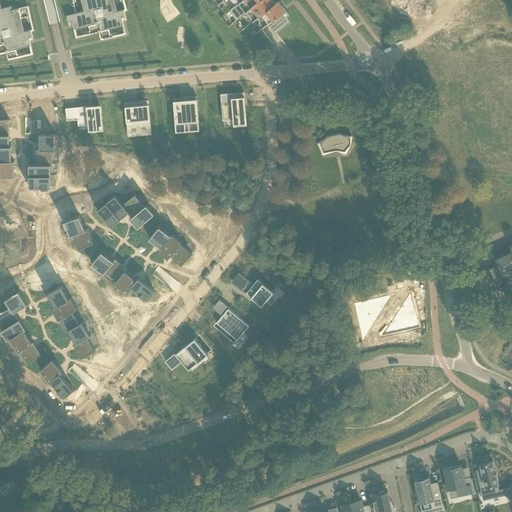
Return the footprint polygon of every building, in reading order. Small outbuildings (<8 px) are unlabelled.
[(71,0),(72,0),(81,0),(84,11),(84,12),(94,10),(99,9),(96,0),(71,0)] [(119,11),(116,0),(96,0),(99,9),(102,8),(103,15),(119,11)] [(242,0),(238,3),(230,10),(230,11),(231,10),(237,19),(237,20),(246,13),(251,9),(246,3),(249,0),(257,0),(259,3),(262,0),(242,0)] [(251,9),(246,13),(253,21),(252,22),(253,22),(266,11),(276,4),(275,4),(274,3),(272,0),(262,0),(259,3),(251,9)] [(428,0),(385,0),(408,30),(436,9),(428,0)] [(433,0),(439,7),(447,0),(454,8),(462,2),(460,0),(433,0)] [(276,4),(266,11),(273,20),(268,24),(269,24),(276,33),(290,22),(286,17),(289,15),(285,10),(278,2),(276,4)] [(9,7),(1,9),(6,29),(9,28),(11,35),(24,32),(21,18),(30,16),(28,6),(10,10),(9,7)] [(91,35),(99,33),(100,32),(96,17),(94,10),(84,12),(84,11),(67,15),(68,21),(71,20),(74,29),(88,25),(91,35)] [(124,10),(119,11),(103,15),(104,16),(96,17),(100,32),(99,33),(101,40),(111,38),(110,36),(109,29),(123,25),(121,16),(125,15),(124,10)] [(6,53),(8,60),(18,58),(16,49),(31,45),(29,36),(32,35),(31,30),(24,32),(11,35),(11,36),(3,38),(7,53),(6,53)] [(483,82),(461,88),(464,100),(486,94),(483,82)] [(244,92),(220,94),(223,121),(224,121),(224,120),(233,119),(233,125),(246,124),(247,124),(246,118),(244,92)] [(486,94),(464,100),(467,112),(490,105),(486,94)] [(183,100),(173,101),(176,132),(177,132),(177,128),(183,128),(183,130),(192,129),(192,127),(198,127),(198,130),(199,130),(197,96),(183,97),(183,100)] [(137,104),(125,105),(127,128),(129,127),(150,125),(148,100),(137,101),(137,104)] [(87,106),(65,108),(67,121),(78,120),(78,126),(88,125),(102,124),(101,107),(88,109),(87,106)] [(9,119),(0,118),(0,134),(9,134),(9,119)] [(496,125),(484,126),(487,153),(499,152),(496,125)] [(484,126),(473,127),(475,154),(487,153),(484,126)] [(473,127),(461,128),(464,155),(475,154),(473,127)] [(461,128),(449,129),(452,156),(464,155),(461,128)] [(55,133),(39,134),(40,149),(52,149),(55,149),(55,147),(55,135),(55,133)] [(318,143),(320,147),(321,146),(322,148),(320,148),(322,153),(323,154),(324,154),(327,153),(327,152),(332,151),(333,152),(336,151),(338,151),(338,150),(340,151),(340,152),(345,153),(346,152),(348,149),(347,149),(348,147),(349,147),(351,144),(351,141),(350,141),(350,140),(351,140),(352,137),(351,136),(347,135),(346,136),(343,135),(343,134),(340,133),(339,133),(335,134),(335,135),(333,135),(333,134),(328,135),(325,137),(325,139),(323,141),(322,140),(318,142),(318,143)] [(0,145),(9,146),(9,145),(9,134),(0,134),(0,145)] [(25,134),(19,134),(20,158),(36,158),(36,149),(36,134),(30,134),(25,134)] [(9,146),(0,145),(0,160),(11,161),(11,160),(11,145),(9,145),(9,146)] [(40,149),(36,149),(36,158),(36,164),(37,164),(51,164),(52,164),(52,162),(52,150),(52,149),(40,149)] [(11,161),(0,160),(0,176),(14,176),(14,160),(11,160),(11,161)] [(36,164),(29,164),(29,176),(48,175),(48,176),(51,176),(51,175),(51,164),(37,164),(36,164)] [(370,178),(363,180),(359,171),(348,175),(353,189),(371,183),(370,178)] [(48,175),(29,176),(29,187),(48,187),(51,187),(51,176),(48,176),(48,175)] [(115,194),(106,202),(108,204),(120,218),(128,211),(129,211),(123,204),(117,196),(115,194)] [(123,204),(129,211),(128,211),(132,216),(133,216),(145,206),(144,205),(136,195),(135,194),(123,204)] [(105,203),(97,210),(111,226),(120,218),(108,204),(106,202),(105,203)] [(132,216),(130,218),(138,227),(154,213),(147,204),(146,204),(144,205),(145,206),(133,216),(132,216)] [(80,215),(65,220),(65,222),(69,234),(70,235),(73,234),(85,229),(80,215)] [(109,237),(101,246),(115,257),(128,268),(138,277),(145,282),(152,274),(158,266),(159,266),(167,257),(158,250),(123,220),(111,235),(115,238),(113,241),(109,237)] [(159,225),(149,238),(161,247),(171,235),(170,234),(161,227),(159,225)] [(85,229),(73,234),(74,235),(78,246),(79,248),(93,243),(88,228),(85,229)] [(161,247),(158,250),(167,257),(168,258),(170,255),(180,243),(182,241),(181,240),(173,234),(172,233),(171,235),(161,247)] [(180,243),(170,255),(182,265),(192,252),(190,251),(181,243),(180,243)] [(102,250),(92,263),(93,264),(102,272),(104,273),(106,270),(114,260),(113,260),(102,250)] [(511,255),(510,252),(495,259),(498,265),(502,272),(511,267),(511,255)] [(114,260),(106,270),(107,271),(116,279),(117,279),(117,280),(125,270),(126,270),(128,268),(115,257),(113,260),(114,260)] [(482,271),(468,276),(476,299),(485,295),(490,294),(489,293),(488,287),(484,275),(489,273),(492,281),(499,277),(495,266),(484,271),(483,272),(482,271)] [(117,279),(115,282),(116,283),(125,291),(127,292),(131,287),(131,286),(137,279),(136,279),(126,270),(125,270),(117,280),(117,279)] [(137,279),(131,286),(131,287),(145,298),(147,300),(155,290),(153,289),(145,282),(138,277),(136,279),(137,279)] [(248,280),(241,289),(262,306),(273,292),(273,291),(258,279),(253,284),(248,280)] [(61,285),(47,293),(55,306),(69,298),(68,297),(62,287),(61,285)] [(7,298),(5,299),(10,306),(14,312),(27,304),(19,290),(17,291),(7,298)] [(362,340),(383,336),(420,327),(412,290),(391,295),(354,303),(362,340)] [(55,306),(52,308),(58,318),(72,310),(77,307),(71,297),(69,298),(55,306)] [(30,310),(19,316),(20,318),(26,329),(33,341),(41,354),(46,362),(57,356),(65,369),(68,371),(74,363),(75,364),(82,359),(81,357),(73,343),(66,331),(58,318),(52,308),(47,300),(33,308),(36,313),(33,315),(30,310)] [(10,306),(0,312),(0,319),(4,326),(5,327),(19,319),(18,319),(14,312),(10,306)] [(228,308),(216,322),(216,323),(217,323),(237,339),(237,340),(249,326),(228,308)] [(72,310),(58,318),(66,331),(69,330),(69,329),(80,323),(79,322),(73,311),(72,310)] [(3,328),(1,329),(7,340),(9,338),(11,338),(11,337),(24,329),(25,329),(26,329),(20,318),(18,319),(19,319),(5,327),(3,328)] [(80,323),(69,329),(69,330),(76,342),(87,336),(90,335),(89,333),(83,322),(82,321),(79,322),(80,323)] [(24,329),(11,337),(11,338),(18,349),(18,350),(20,350),(20,349),(32,342),(25,329),(24,329)] [(76,342),(73,343),(81,357),(95,349),(94,347),(88,337),(87,336),(76,342)] [(195,338),(175,354),(188,370),(208,354),(207,354),(195,339),(195,338)] [(32,342),(20,349),(20,350),(20,351),(26,361),(27,363),(41,354),(33,341),(32,342)] [(52,359),(40,369),(42,370),(49,380),(50,381),(60,373),(63,371),(52,359)] [(60,373),(50,381),(51,381),(63,395),(64,397),(73,389),(72,387),(60,373)] [(511,501),(511,482),(506,489),(498,490),(497,484),(498,484),(496,475),(497,475),(495,469),(495,470),(493,461),(487,462),(487,460),(482,461),(482,463),(480,464),(481,470),(477,471),(481,491),(489,489),(491,498),(505,495),(511,502),(511,501)] [(444,469),(447,484),(448,489),(456,487),(458,497),(474,493),(470,477),(464,478),(461,465),(444,469)] [(421,511),(444,511),(438,484),(437,484),(438,486),(433,487),(432,483),(431,484),(429,477),(414,480),(420,503),(430,501),(432,508),(421,510),(421,511)] [(395,511),(394,505),(392,505),(391,501),(390,501),(388,492),(384,492),(384,491),(379,492),(379,493),(372,495),(375,511),(395,511)] [(353,503),(349,505),(342,506),(343,511),(370,511),(369,505),(362,506),(361,501),(353,502),(353,503)]
